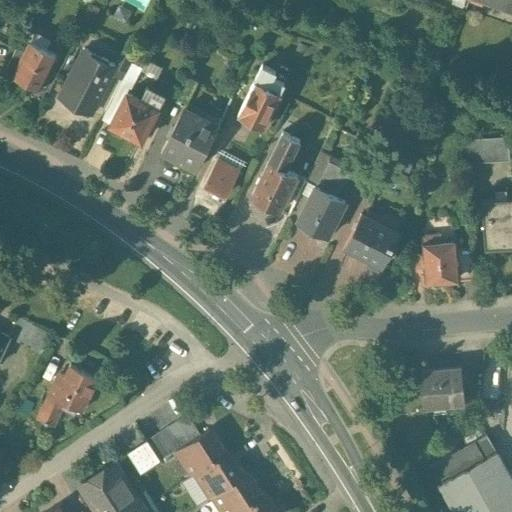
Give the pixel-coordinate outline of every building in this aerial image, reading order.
[(511,0),(471,0),(511,14),(511,0)] [(95,37),(89,47),(113,60),(119,51),(95,37)] [(56,55),(30,42),(25,53),(14,74),(14,75),(16,76),(18,79),(23,81),(26,81),(39,88),(56,55)] [(84,47),(59,97),(91,113),(116,63),(84,47)] [(16,48),(5,70),(14,74),(25,53),(16,48)] [(134,54),(125,49),(111,76),(121,80),(134,54)] [(140,69),(130,63),(121,80),(131,86),(140,69)] [(286,76),(262,64),(238,113),(264,126),(281,91),(279,91),(286,76)] [(194,84),(184,79),(173,101),(183,106),(194,84)] [(141,98),(127,91),(110,124),(112,125),(110,128),(123,135),(125,131),(141,139),(164,93),(148,85),(141,98)] [(219,124),(183,106),(161,150),(197,168),(219,124)] [(283,130),(275,148),(251,196),(280,210),(298,174),(286,168),(300,138),(283,130)] [(510,160),(509,135),(469,137),(470,162),(510,160)] [(239,170),(217,158),(205,181),(228,193),(239,170)] [(329,160),(316,184),(315,184),(297,220),(310,226),(308,230),(325,238),(346,198),(336,194),(348,170),(329,160)] [(298,174),(280,210),(288,214),(306,178),(298,174)] [(511,195),(481,197),(483,248),(511,246),(511,195)] [(399,230),(361,212),(345,244),(383,263),(399,230)] [(440,232),(423,234),(425,272),(422,272),(423,283),(434,282),(433,278),(458,276),(456,248),(455,240),(441,241),(440,232)] [(472,246),(456,248),(458,276),(474,275),(472,246)] [(37,329),(17,320),(9,336),(31,347),(37,329)] [(0,356),(9,337),(0,332),(0,356)] [(97,377),(70,365),(64,378),(58,375),(38,419),(53,426),(64,403),(81,411),(97,377)] [(461,366),(419,371),(423,406),(464,402),(461,366)] [(200,432),(187,412),(177,419),(190,439),(200,432)] [(190,439),(177,419),(167,426),(180,446),(190,439)] [(180,446),(167,426),(157,432),(170,452),(177,448),(180,446)] [(180,446),(177,448),(193,473),(196,471),(196,470),(226,450),(210,426),(200,432),(190,439),(180,446)] [(170,452),(157,432),(147,439),(160,459),(170,452)] [(467,448),(410,480),(428,511),(452,511),(437,485),(495,452),(487,438),(468,448),(467,448)] [(147,439),(127,452),(140,473),(160,459),(147,439)] [(226,450),(196,470),(196,471),(212,494),(214,493),(214,492),(245,472),(244,471),(229,448),(226,450)] [(511,511),(511,479),(496,452),(495,452),(437,485),(452,511),(511,511)] [(13,464),(0,453),(0,470),(5,474),(13,464)] [(144,507),(114,462),(80,484),(96,507),(99,511),(125,511),(139,503),(142,508),(144,507)] [(248,469),(244,471),(245,472),(214,492),(214,493),(226,511),(232,511),(263,492),(263,491),(248,469)] [(263,492),(232,511),(281,511),(266,489),(263,491),(263,492)] [(70,511),(62,500),(45,511),(70,511)]
